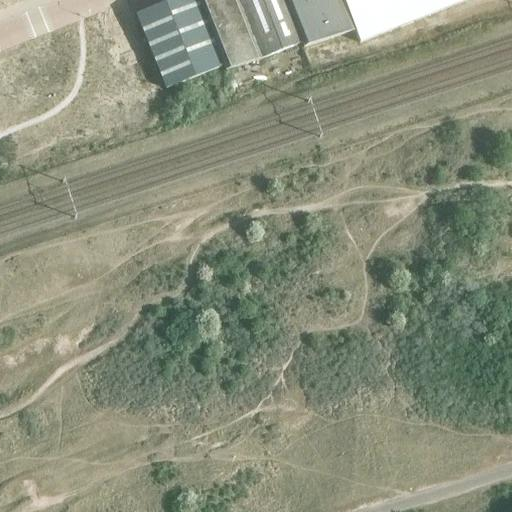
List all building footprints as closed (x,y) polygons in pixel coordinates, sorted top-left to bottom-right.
[(166,90),(224,67),(197,0),(174,0),(136,15),(166,90)] [(197,0),(224,67),(225,71),(262,60),(237,0),(197,0)] [(302,44),(284,0),(238,0),(262,59),(302,44)] [(284,0),(302,44),(303,48),(356,31),(342,0),(284,0)] [(342,0),(356,31),(360,43),(466,0),(342,0)]
